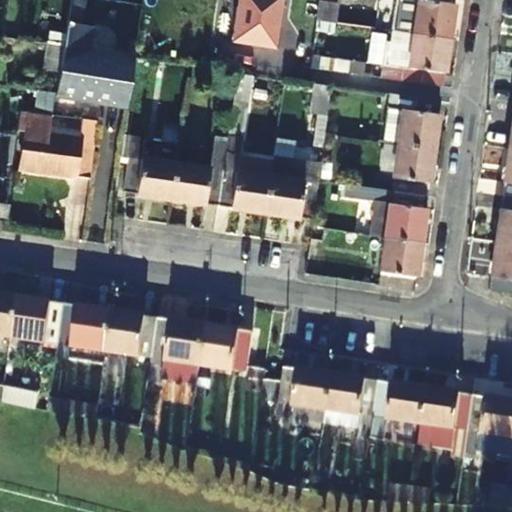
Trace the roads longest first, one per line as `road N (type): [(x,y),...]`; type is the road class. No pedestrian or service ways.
road 1 (residential): [(0,249),(448,316)]
road 2 (residential): [(479,0),(448,316)]
